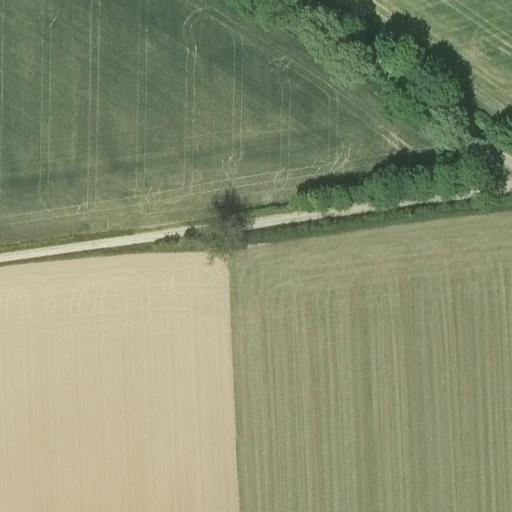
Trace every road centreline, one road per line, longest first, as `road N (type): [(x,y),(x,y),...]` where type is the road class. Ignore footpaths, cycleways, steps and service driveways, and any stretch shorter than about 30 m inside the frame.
road 1 (track): [(0,261),(511,183)]
road 2 (track): [(282,0),(511,166)]
